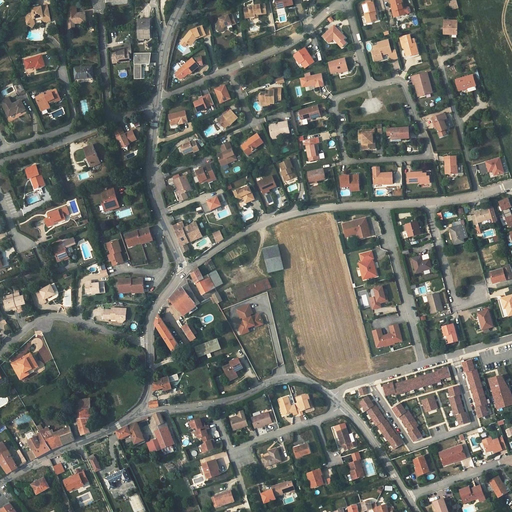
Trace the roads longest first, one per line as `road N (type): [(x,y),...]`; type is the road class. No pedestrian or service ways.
road 1 (residential): [(369,85),(334,103),(343,157),(418,157),(428,149),(404,86),(377,84)]
road 2 (residential): [(368,380),(412,446),(475,425),(455,354)]
road 3 (unclassified): [(184,271),(280,217),(380,204)]
road 4 (unclassified): [(332,397),(301,378),(283,378),(217,402),(137,411)]
road 5 (residential): [(184,271),(151,179),(156,108)]
road 6 (residential): [(380,204),(423,363)]
road 7 (residential): [(150,342),(48,316),(0,351)]
road 8 (unclassified): [(0,480),(137,411)]
road 9 (residential): [(344,0),(285,44),(227,70)]
road 10 (residential): [(441,68),(476,196)]
road 11 (residential): [(61,69),(70,124),(0,149)]
road 12 (residential): [(428,202),(454,302),(478,294)]
road 13 (residential): [(98,2),(110,122)]
